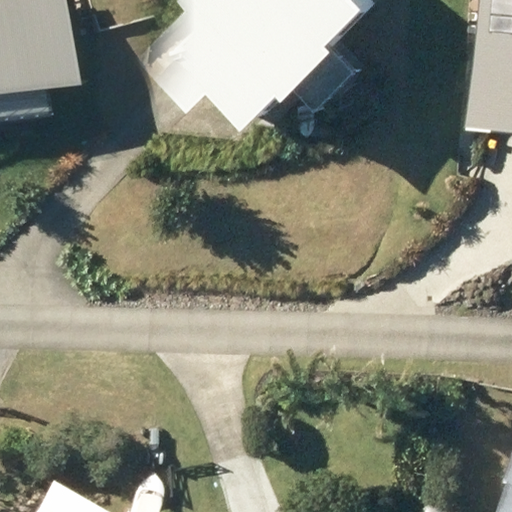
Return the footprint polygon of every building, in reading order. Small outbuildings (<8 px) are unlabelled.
[(26,0),(0,0),(0,93),(33,91),(26,0)] [(358,2),(356,0),(179,0),(183,4),(130,52),(179,105),(202,85),(232,117),(358,2)] [(511,0),(478,0),(468,126),(511,129),(511,0)] [(499,511),(511,511),(511,447),(503,473),(508,474),(495,511),(499,511)] [(125,511),(130,505),(60,459),(26,510),(0,508),(0,511),(125,511)]
